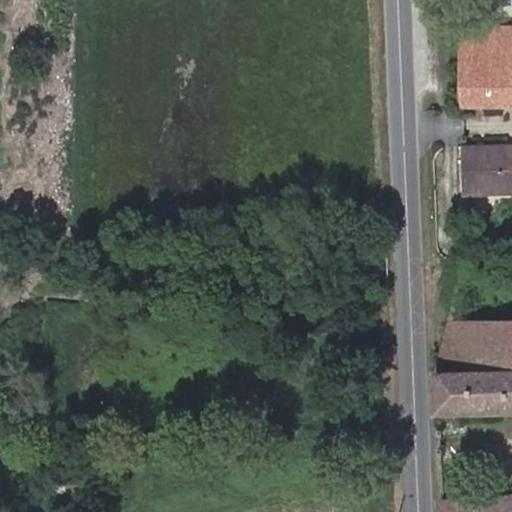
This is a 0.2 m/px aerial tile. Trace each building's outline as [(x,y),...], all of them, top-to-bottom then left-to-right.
[(511,28),(461,28),(462,68),(511,68),(511,28)] [(511,68),(462,68),(462,112),(502,112),(511,112),(511,68)] [(511,120),(511,112),(502,112),(502,120),(511,120)] [(511,201),(511,150),(464,149),(464,201),(511,201)] [(435,372),(437,419),(511,415),(511,331),(444,335),(435,372)] [(85,511),(85,490),(48,491),(48,511),(85,511)] [(511,511),(511,496),(441,502),(441,511),(511,511)]
